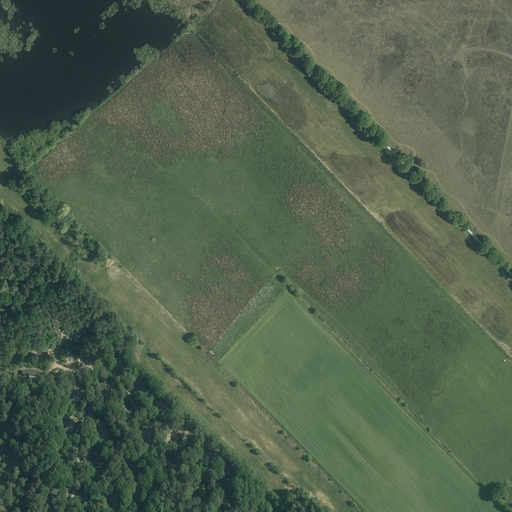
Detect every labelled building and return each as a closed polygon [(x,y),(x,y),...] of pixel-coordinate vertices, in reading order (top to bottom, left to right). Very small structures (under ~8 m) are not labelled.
[(55,315),(51,317),(56,329),(61,327),(55,315)] [(82,327),(73,337),(76,340),(85,331),(82,327)] [(100,354),(87,360),(89,364),(102,358),(100,354)] [(113,363),(116,367),(115,368),(117,371),(118,370),(119,373),(126,368),(120,359),(113,363)] [(133,383),(135,388),(134,388),(135,391),(136,391),(138,394),(145,391),(141,380),(133,383)] [(101,386),(103,396),(110,395),(110,392),(111,392),(110,389),(109,389),(108,384),(101,386)] [(70,389),(73,400),(80,398),(79,394),(81,394),(80,391),(79,392),(78,387),(70,389)] [(155,407),(158,410),(157,411),(159,413),(160,412),(162,415),(168,409),(161,401),(155,407)] [(120,410),(124,421),(131,417),(130,414),(131,413),(130,411),(129,411),(127,407),(120,410)] [(65,417),(64,429),(73,429),(73,426),(74,426),(74,423),(73,423),(73,417),(65,417)] [(100,437),(108,436),(106,424),(98,426),(99,431),(98,431),(99,434),(100,434),(100,437)] [(139,432),(145,442),(152,438),(151,436),(151,435),(150,432),(149,433),(147,428),(139,432)] [(94,462),(93,465),(94,465),(94,468),(103,468),(103,457),(95,457),(94,462)] [(235,488),(236,480),(232,480),(232,484),(228,483),(228,487),(225,487),(225,491),(233,492),(234,488),(235,488)] [(195,490),(199,490),(199,494),(206,494),(205,486),(199,487),(198,485),(195,485),(195,490)] [(52,501),(56,500),(57,500),(56,495),(59,495),(58,488),(54,489),(54,490),(50,491),(52,501)] [(107,503),(111,502),(111,507),(118,507),(117,499),(111,500),(111,498),(107,498),(107,503)] [(231,509),(231,502),(225,502),(225,500),(221,500),(221,505),(224,505),(224,509),(231,509)]
